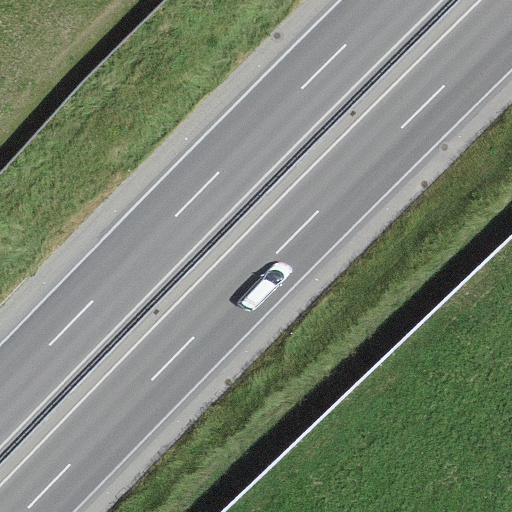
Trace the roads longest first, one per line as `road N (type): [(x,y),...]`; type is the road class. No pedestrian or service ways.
road 1 (motorway): [(13,511),(511,7)]
road 2 (motorway): [(379,0),(0,384)]
